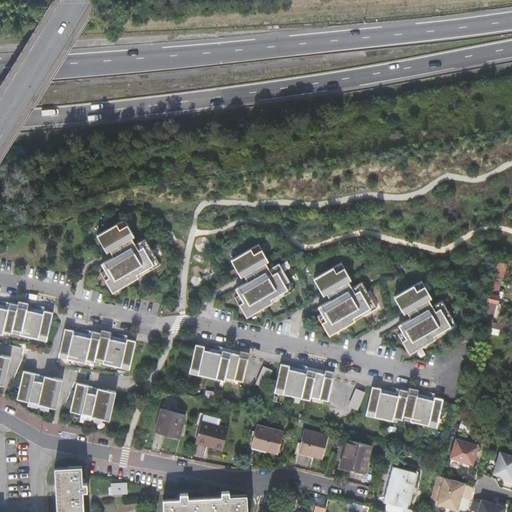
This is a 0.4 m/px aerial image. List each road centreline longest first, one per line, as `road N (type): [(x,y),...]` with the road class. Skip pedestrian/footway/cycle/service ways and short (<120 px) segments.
road 1 (trunk): [(0,120),(223,97),(511,46)]
road 2 (trunk): [(511,16),(222,51),(0,65)]
road 3 (residential): [(0,278),(148,322),(178,320),(462,378)]
road 4 (residential): [(0,417),(52,441),(260,483)]
road 5 (secondary): [(0,125),(76,0)]
